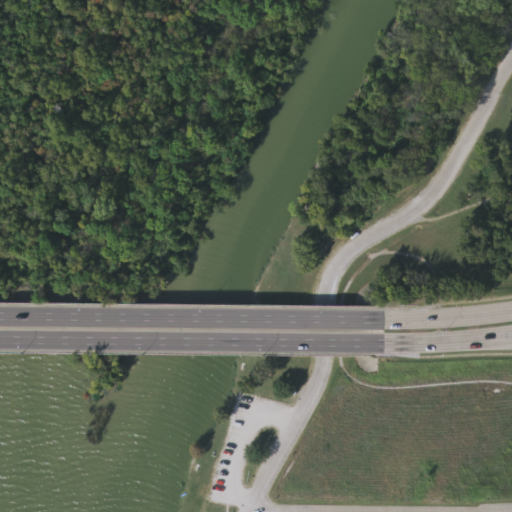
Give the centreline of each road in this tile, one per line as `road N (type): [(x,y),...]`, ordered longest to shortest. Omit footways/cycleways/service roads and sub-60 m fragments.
road 1 (tertiary): [(511,58),(435,196),(364,243),(332,279),(317,378),(250,511)]
road 2 (secondary): [(0,339),(383,342)]
road 3 (secondary): [(383,319),(0,316)]
road 4 (secondary): [(511,307),(383,319)]
road 5 (secondary): [(383,342),(511,342)]
